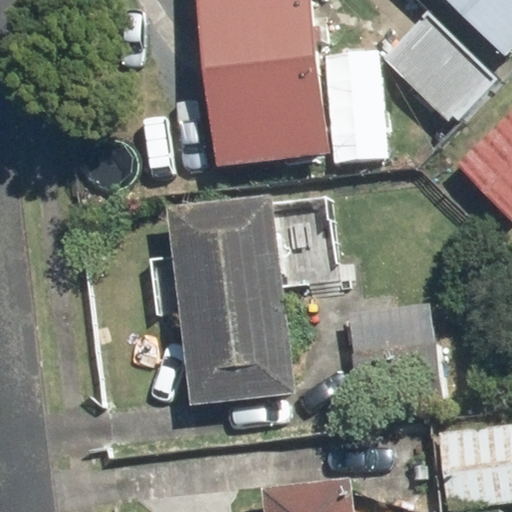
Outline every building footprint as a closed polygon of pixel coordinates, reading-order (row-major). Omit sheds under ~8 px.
[(328,0),(211,0),(230,170),(345,158),(328,0)] [(511,0),(458,0),(511,54),(511,0)] [(441,12),(394,54),(459,128),(507,87),(441,12)] [(511,123),(467,164),(511,214),(511,123)] [(284,198),(181,208),(201,408),(304,398),(284,198)] [(445,344),(363,353),(370,418),(452,409),(445,344)] [(511,428),(450,436),(458,511),(511,505),(511,428)] [(354,511),(351,482),(277,490),(279,511),(354,511)]
